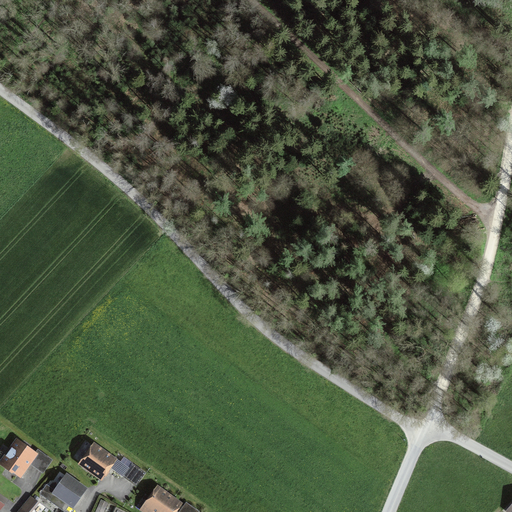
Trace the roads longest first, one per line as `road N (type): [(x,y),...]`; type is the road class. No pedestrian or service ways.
road 1 (track): [(0,87),(165,223),(251,314),(300,353),(427,427)]
road 2 (track): [(252,0),(495,229)]
road 3 (unclassified): [(427,427),(487,266),(511,138)]
